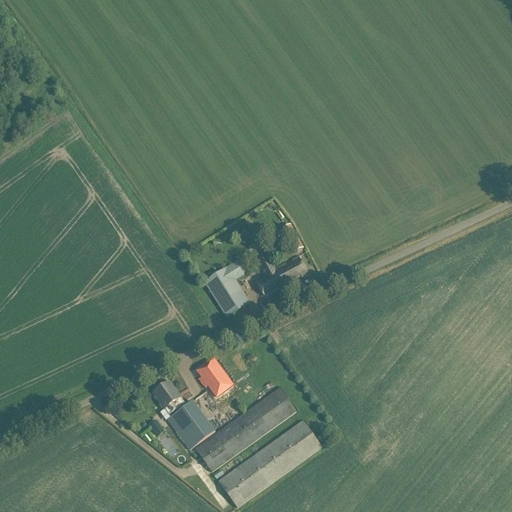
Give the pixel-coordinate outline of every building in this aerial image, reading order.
[(291,226),(282,230),(291,245),(299,241),(291,226)] [(308,275),(299,256),(292,260),(293,263),(287,266),(286,263),(274,269),(267,255),(257,260),(265,276),(257,281),(265,296),(280,288),(280,290),(308,275)] [(205,283),(227,318),(250,304),(235,281),(252,270),(244,258),(205,283)] [(213,360),(196,372),(201,379),(198,381),(206,392),(208,390),(214,399),(232,386),(213,360)] [(170,415),(185,404),(169,383),(154,395),(170,415)] [(196,450),(212,472),(297,412),(281,389),(196,450)] [(168,420),(191,451),(215,434),(192,403),(168,420)] [(219,483),(237,508),(322,448),(304,422),(219,483)] [(150,427),(157,436),(162,432),(155,423),(150,427)]
